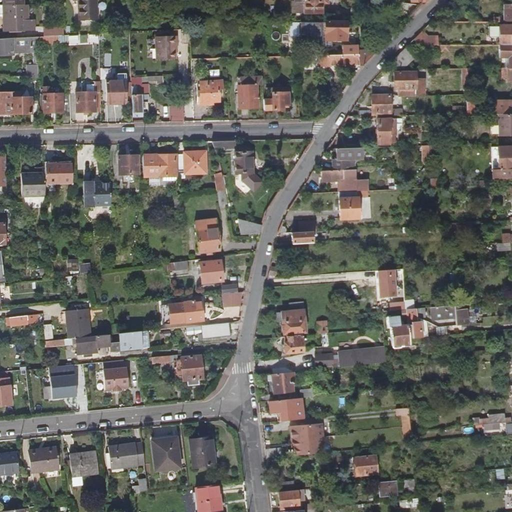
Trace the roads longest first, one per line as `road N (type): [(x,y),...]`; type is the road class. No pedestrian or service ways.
road 1 (residential): [(330,129),(0,136)]
road 2 (residential): [(330,129),(273,219),(238,405)]
road 3 (residential): [(238,405),(0,428)]
road 4 (residential): [(439,0),(352,92),(330,129)]
